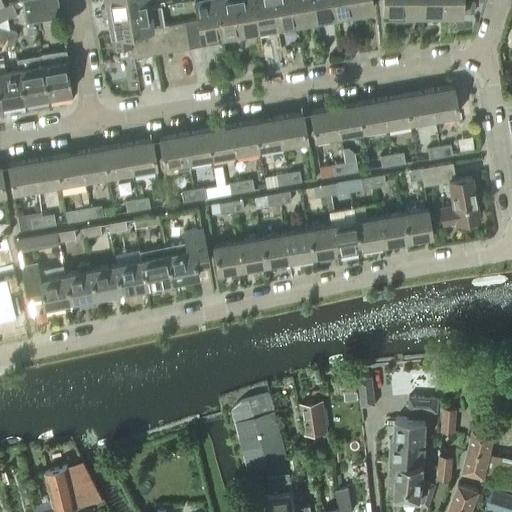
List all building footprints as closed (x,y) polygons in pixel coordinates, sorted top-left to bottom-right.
[(56,0),(21,0),(21,1),(23,12),(58,6),(56,0)] [(104,0),(106,7),(101,8),(102,15),(149,7),(147,0),(104,0)] [(193,0),(197,20),(186,22),(190,47),(210,44),(209,39),(220,37),(213,0),(193,0)] [(213,0),(220,37),(231,35),(232,40),(240,39),(235,13),(233,0),(213,0)] [(233,0),(235,13),(240,39),(248,38),(247,32),(258,30),(255,14),(252,0),(233,0)] [(252,0),(255,14),(258,30),(268,29),(269,34),(277,33),(271,0),(252,0)] [(271,0),(277,33),(285,31),(285,26),(295,24),(291,0),(271,0)] [(291,0),(295,24),(306,22),(306,28),(314,26),(309,0),(291,0)] [(309,0),(314,26),(324,25),(323,19),(332,18),(329,0),(309,0)] [(329,0),(332,18),(344,16),(345,21),(353,20),(349,0),(329,0)] [(349,0),(353,20),(362,18),(361,13),(372,11),(369,0),(349,0)] [(394,21),(402,21),(402,0),(382,0),(383,15),(394,15),(394,21)] [(402,0),(402,21),(411,21),(411,15),(422,15),(421,0),(402,0)] [(421,0),(422,15),(433,15),(433,21),(440,21),(439,0),(421,0)] [(439,0),(440,21),(449,21),(449,15),(461,15),(460,0),(439,0)] [(0,21),(15,14),(10,4),(3,7),(0,8),(0,21)] [(149,7),(102,15),(102,17),(103,25),(109,24),(111,35),(112,35),(115,48),(131,46),(129,32),(140,30),(152,28),(163,26),(162,17),(160,5),(149,7)] [(58,6),(23,12),(25,23),(60,17),(58,6)] [(175,23),(179,49),(190,47),(186,22),(175,23)] [(163,26),(168,51),(179,49),(175,23),(168,25),(163,26)] [(152,28),(156,53),(168,51),(163,26),(152,28)] [(0,27),(0,40),(13,45),(17,33),(0,27)] [(140,30),(144,55),(156,53),(152,28),(140,30)] [(129,32),(131,46),(133,57),(144,55),(140,30),(129,32)] [(39,54),(46,97),(71,92),(66,60),(68,60),(66,49),(39,54)] [(17,69),(22,101),(46,97),(39,54),(15,58),(17,69)] [(0,71),(0,104),(22,101),(17,69),(0,71)] [(429,92),(434,119),(459,114),(454,87),(429,92)] [(406,96),(411,123),(434,119),(429,92),(406,96)] [(382,100),(387,127),(411,123),(406,96),(382,100)] [(359,104),(363,131),(387,127),(382,100),(359,104)] [(335,108),(340,135),(363,131),(359,104),(335,108)] [(315,140),(340,135),(335,108),(310,112),(315,140)] [(278,118),(282,145),(307,140),(302,114),(278,118)] [(254,122),(259,149),(282,145),(278,118),(254,122)] [(230,126),(235,153),(259,149),(254,122),(230,126)] [(207,130),(212,157),(235,153),(230,126),(207,130)] [(183,134),(188,161),(212,157),(207,130),(183,134)] [(159,139),(164,165),(175,163),(177,170),(189,168),(187,161),(188,161),(183,134),(159,139)] [(127,144),(131,171),(156,167),(151,140),(127,144)] [(439,145),(441,156),(451,154),(450,143),(439,145)] [(103,148),(108,175),(131,171),(127,144),(103,148)] [(426,148),(428,159),(441,156),(439,145),(426,148)] [(80,152),(85,179),(108,175),(103,148),(80,152)] [(57,156),(61,183),(85,179),(80,152),(57,156)] [(344,162),(346,173),(357,171),(354,152),(341,154),(343,162),(344,162)] [(392,154),(394,164),(404,163),(402,152),(392,154)] [(379,156),(381,167),(394,164),(392,154),(379,156)] [(33,160),(38,188),(61,183),(57,156),(33,160)] [(9,165),(14,192),(38,188),(33,160),(9,165)] [(320,177),(346,173),(344,162),(343,162),(319,167),(320,177)] [(451,163),(419,168),(421,179),(422,186),(448,182),(452,205),(439,207),(442,224),(454,221),(455,223),(478,219),(471,177),(454,180),(451,163)] [(409,181),(421,179),(419,168),(407,170),(409,181)] [(287,172),(289,183),(300,181),(299,170),(287,172)] [(277,185),(289,183),(287,172),(275,174),(277,185)] [(371,176),(373,187),(385,185),(383,174),(371,176)] [(361,189),(373,187),(371,176),(360,178),(361,189)] [(240,180),(242,191),(253,189),(251,178),(240,180)] [(230,193),(242,191),(240,180),(228,183),(230,193)] [(324,185),(326,195),(338,193),(336,182),(324,185)] [(314,198),(326,195),(324,185),(312,187),(314,198)] [(193,189),(194,198),(206,196),(204,187),(193,189)] [(181,201),(194,198),(193,189),(179,191),(181,201)] [(276,193),(278,204),(291,202),(289,191),(276,193)] [(267,206),(278,204),(276,193),(265,195),(267,206)] [(136,198),(138,209),(149,207),(147,197),(136,198)] [(124,201),(126,211),(138,209),(136,198),(124,201)] [(230,201),(232,212),(243,210),(242,199),(230,201)] [(220,214),(232,212),(230,201),(218,203),(220,214)] [(89,207),(91,217),(102,216),(100,205),(89,207)] [(89,207),(76,209),(78,220),(79,220),(91,217),(89,207)] [(402,213),(406,240),(431,236),(426,209),(402,213)] [(43,215),(45,226),(55,224),(53,213),(43,215)] [(378,217),(383,244),(406,240),(402,213),(378,217)] [(30,217),(32,228),(45,226),(43,215),(30,217)] [(152,225),(150,216),(132,219),(134,229),(152,225)] [(355,221),(359,248),(383,244),(378,217),(355,221)] [(108,233),(126,230),(124,220),(106,224),(108,233)] [(331,225),(336,252),(359,248),(355,221),(331,225)] [(101,234),(99,225),(81,228),(83,237),(101,234)] [(306,229),(311,257),(336,252),(331,225),(306,229)] [(57,241),(58,241),(75,238),(73,229),(55,232),(57,241)] [(164,245),(172,282),(172,281),(173,285),(186,283),(185,279),(197,276),(195,265),(207,262),(201,229),(183,232),(185,241),(164,245)] [(283,233),(288,261),(311,257),(306,229),(283,233)] [(55,232),(31,237),(32,246),(57,241),(55,232)] [(260,237),(265,264),(288,261),(283,233),(260,237)] [(237,241),(241,268),(265,264),(260,237),(237,241)] [(212,245),(217,273),(241,268),(237,241),(212,245)] [(140,259),(145,287),(172,282),(164,245),(138,250),(140,259)] [(115,264),(120,292),(145,287),(140,259),(115,264)] [(22,266),(27,294),(40,291),(43,307),(70,302),(64,274),(63,275),(61,264),(35,269),(34,264),(22,266)] [(89,269),(95,297),(120,292),(115,264),(89,269)] [(64,274),(70,302),(95,297),(89,269),(64,274)] [(17,317),(6,275),(0,276),(0,321),(2,321),(2,324),(15,321),(14,318),(17,317)] [(492,431),(482,475),(506,480),(511,455),(511,354),(488,357),(492,431)] [(375,403),(372,375),(357,376),(361,405),(375,403)] [(241,398),(232,407),(247,467),(256,464),(264,463),(265,462),(270,493),(264,494),(266,511),(297,511),(296,505),(296,504),(295,504),(288,457),(270,391),(266,392),(241,398)] [(408,399),(407,414),(423,412),(425,412),(426,410),(436,411),(438,397),(408,394),(408,399)] [(327,429),(323,398),(299,401),(304,433),(327,429)] [(443,406),(441,420),(455,421),(456,407),(443,406)] [(389,463),(422,466),(424,443),(423,443),(425,415),(425,412),(423,412),(407,414),(407,417),(395,417),(395,420),(394,440),(390,439),(389,463)] [(455,421),(441,420),(440,431),(454,431),(455,421)] [(461,470),(482,475),(492,431),(472,426),(461,470)] [(438,454),(437,469),(451,470),(452,455),(438,454)] [(54,511),(70,511),(69,509),(103,501),(83,462),(67,466),(45,472),(54,508),(54,511)] [(421,482),(422,466),(389,463),(386,498),(419,501),(417,506),(427,509),(435,486),(421,482)] [(451,470),(437,469),(436,480),(450,481),(451,470)] [(458,481),(445,511),(470,511),(479,489),(458,481)] [(348,485),(336,488),(336,490),(339,508),(339,511),(345,511),(346,511),(350,511),(353,511),(348,485)] [(511,511),(511,496),(488,488),(481,509),(490,511),(511,511)]
